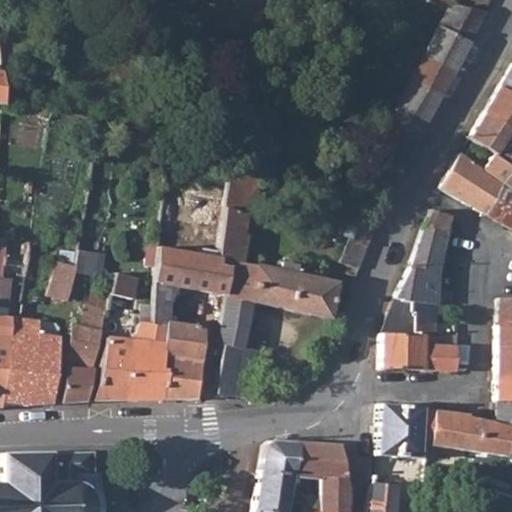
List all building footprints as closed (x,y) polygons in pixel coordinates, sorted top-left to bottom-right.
[(353,0),(351,13),(373,18),(376,0),(353,0)] [(448,4),(377,138),(407,151),(483,13),(448,4)] [(511,64),(508,62),(495,85),(511,96),(511,64)] [(511,127),(511,96),(495,85),(479,112),(506,129),(509,131),(511,127)] [(479,112),(464,137),(490,153),(506,129),(479,112)] [(112,122),(100,120),(98,133),(109,135),(112,122)] [(506,129),(490,153),(511,166),(511,127),(509,131),(506,129)] [(366,157),(364,163),(357,176),(360,177),(387,188),(407,151),(377,138),(366,157)] [(221,298),(215,345),(220,346),(213,397),(249,399),(256,352),(241,349),(249,303),(326,320),(334,285),(242,264),(247,237),(245,237),(248,215),(253,215),(262,154),(230,148),(216,249),(215,258),(227,260),(221,298)] [(435,187),(482,214),(511,167),(511,166),(490,153),(480,168),(455,153),(435,187)] [(357,176),(364,163),(353,158),(347,171),(357,176)] [(511,217),(511,167),(482,214),(506,227),(511,217)] [(383,202),(387,188),(360,177),(355,191),(383,202)] [(428,213),(420,229),(445,236),(449,218),(428,213)] [(357,270),(376,219),(362,214),(356,229),(349,234),(348,240),(346,240),(338,262),(357,270)] [(445,236),(420,229),(415,242),(409,260),(402,277),(394,294),(390,300),(434,311),(434,304),(435,293),(436,275),(445,236)] [(1,274),(4,275),(25,279),(30,248),(6,244),(1,274)] [(155,246),(150,283),(221,298),(227,260),(215,258),(216,249),(208,248),(207,256),(155,246)] [(73,267),(72,274),(90,277),(99,278),(102,255),(77,251),(73,267)] [(72,274),(73,267),(54,262),(45,295),(65,302),(72,274)] [(133,281),(112,275),(110,279),(103,311),(126,317),(133,281)] [(453,316),(450,294),(435,293),(434,304),(434,311),(434,316),(453,316)] [(511,297),(493,298),(492,326),(511,326),(511,297)] [(434,316),(434,311),(390,300),(379,336),(420,337),(420,323),(434,324),(434,316)] [(140,302),(137,341),(128,340),(122,401),(155,401),(162,356),(159,355),(164,323),(147,319),(149,302),(140,302)] [(191,400),(198,360),(200,330),(167,323),(168,303),(149,302),(147,319),(164,323),(159,355),(162,356),(155,401),(191,400)] [(83,305),(77,328),(98,332),(103,311),(83,305)] [(18,319),(8,318),(0,377),(0,403),(11,406),(25,407),(39,406),(49,405),(56,325),(18,319)] [(452,372),(456,338),(435,336),(434,324),(420,323),(420,337),(421,371),(452,372)] [(91,362),(98,332),(77,328),(71,326),(66,357),(91,362)] [(511,348),(511,326),(492,326),(492,348),(511,348)] [(377,370),(421,371),(420,337),(379,336),(377,370)] [(88,402),(122,401),(128,340),(103,337),(88,402)] [(511,380),(511,348),(492,348),(492,380),(511,380)] [(58,404),(82,402),(89,370),(64,370),(58,404)] [(511,380),(492,380),(492,400),(511,400),(511,380)] [(466,421),(466,417),(416,412),(416,409),(374,406),(370,455),(413,460),(414,440),(424,441),(425,447),(505,458),(506,449),(511,449),(511,400),(492,400),(492,423),(466,421)] [(302,478),(308,479),(315,479),(315,510),(308,509),(302,507),(300,511),(345,511),(346,498),(335,445),(268,442),(265,443),(262,446),(260,450),(256,472),(302,478)] [(90,474),(91,453),(0,453),(0,511),(99,511),(100,474),(90,474)] [(256,472),(249,511),(253,511),(283,511),(284,504),(302,507),(302,478),(256,472)] [(368,484),(364,511),(393,511),(397,490),(368,484)] [(483,511),(489,495),(474,490),(465,511),(483,511)]
